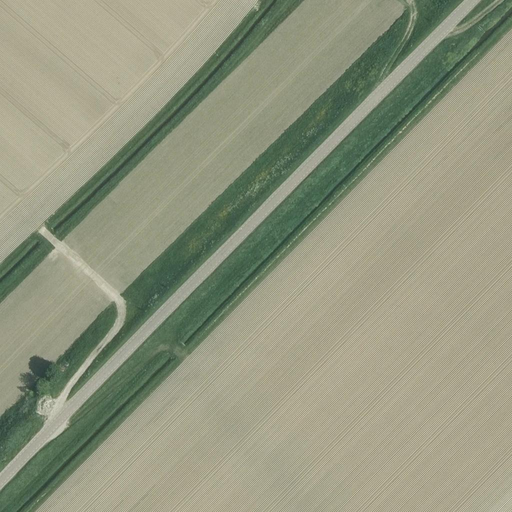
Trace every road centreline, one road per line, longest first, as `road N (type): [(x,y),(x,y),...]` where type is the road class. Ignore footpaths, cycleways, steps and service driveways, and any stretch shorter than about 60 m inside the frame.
road 1 (tertiary): [(0,476),(472,0)]
road 2 (track): [(58,416),(121,305),(40,228)]
road 3 (track): [(45,429),(73,418),(143,358),(167,350),(177,357)]
